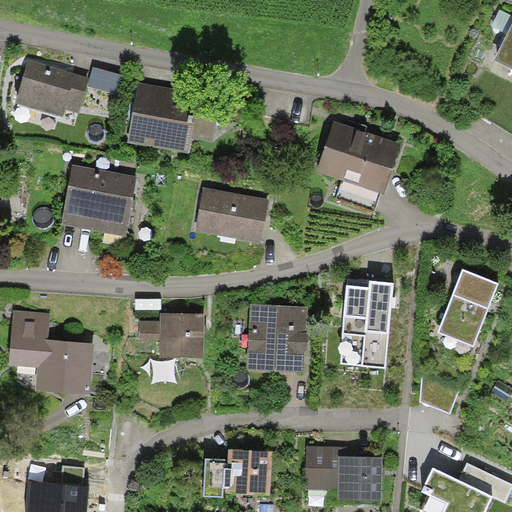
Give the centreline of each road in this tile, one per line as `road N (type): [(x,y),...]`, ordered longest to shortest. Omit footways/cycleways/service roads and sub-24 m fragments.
road 1 (residential): [(511,166),(413,105),(0,26)]
road 2 (residential): [(511,242),(448,230),(388,235),(290,270),(209,283),(0,277)]
road 3 (residential): [(118,511),(131,455),(214,417),(405,419)]
